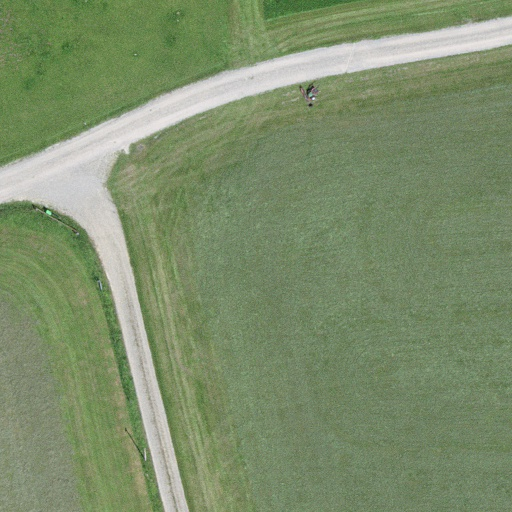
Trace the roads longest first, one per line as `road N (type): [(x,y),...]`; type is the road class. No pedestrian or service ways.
road 1 (track): [(0,189),(213,94),(511,27)]
road 2 (track): [(177,511),(111,244),(69,162)]
